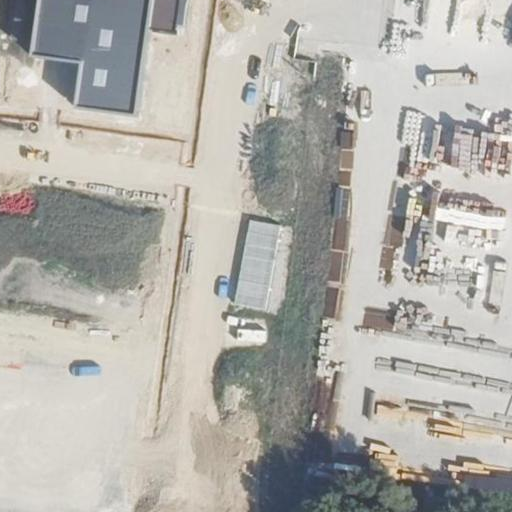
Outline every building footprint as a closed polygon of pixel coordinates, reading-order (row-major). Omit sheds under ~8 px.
[(163,0),(46,0),(38,59),(60,62),(92,66),(86,110),(148,123),(163,0)] [(408,0),(408,6),(458,9),(458,0),(408,0)] [(329,129),(328,107),(298,107),(298,130),(329,129)] [(307,164),(332,165),(333,147),(303,146),(302,162),(292,161),(290,192),(306,192),(307,164)] [(425,182),(419,200),(434,204),(440,186),(425,182)] [(128,205),(0,187),(0,307),(115,327),(116,313),(128,205)] [(351,195),(321,196),(322,218),(352,217),(351,195)] [(479,233),(483,210),(444,204),(440,226),(479,233)] [(104,373),(0,362),(0,497),(84,507),(100,397),(104,373)]
